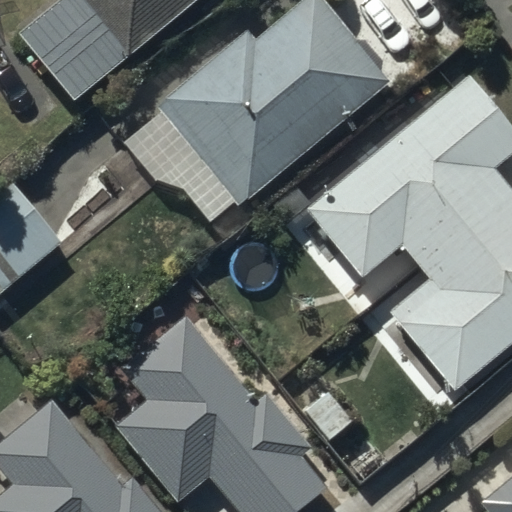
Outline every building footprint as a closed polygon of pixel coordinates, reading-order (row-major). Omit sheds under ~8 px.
[(64,0),(68,5),(14,46),(69,114),(209,0),(64,0)] [(241,43),(153,117),(157,122),(122,153),(150,185),(180,198),(206,231),(230,212),(236,220),(320,149),(324,153),(351,130),(348,126),(384,95),(377,86),(377,74),(358,52),(350,53),(309,2),(250,53),(241,43)] [(511,146),(462,87),(303,223),(359,290),(399,256),(425,289),(386,322),(452,401),(511,350),(511,146)] [(100,170),(56,206),(91,247),(134,210),(100,170)] [(3,186),(0,188),(0,300),(59,250),(3,186)] [(142,410),(112,434),(173,511),(205,487),(224,511),(308,511),(324,500),(295,463),(305,456),(262,402),(250,411),(183,326),(117,379),(142,410)] [(49,411),(0,450),(0,483),(9,495),(0,501),(0,511),(149,511),(129,487),(117,496),(49,411)] [(511,511),(511,487),(482,511),(511,511)]
